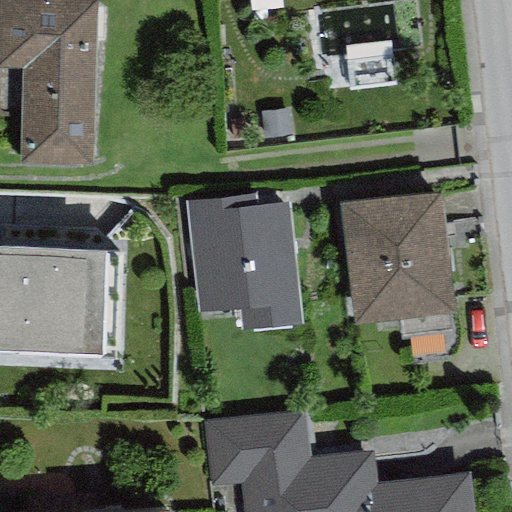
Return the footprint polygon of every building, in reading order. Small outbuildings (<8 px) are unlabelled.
[(37,170),(111,172),(115,0),(18,0),(16,72),(40,73),(37,170)] [(472,312),(460,201),(362,212),(374,323),(472,312)] [(312,329),(306,209),(203,215),(209,334),(312,329)] [(122,251),(0,247),(0,354),(119,358),(122,251)] [(305,410),(204,421),(211,487),(242,483),(245,511),(472,511),(469,473),(376,483),(372,451),(310,457),(305,410)]
